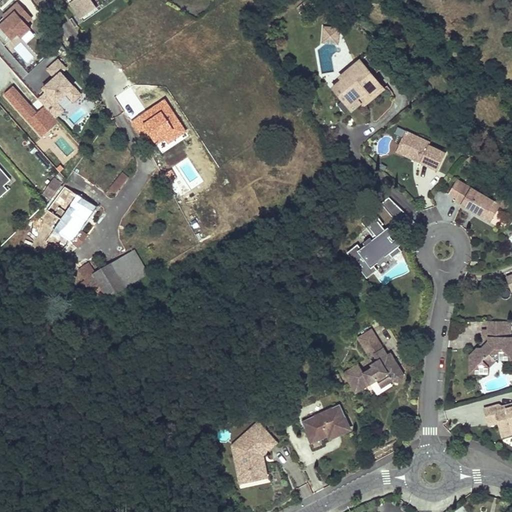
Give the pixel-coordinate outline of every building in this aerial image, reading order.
[(71,0),(70,2),(80,17),(89,12),(87,9),(94,4),(96,7),(98,10),(112,0),(71,0)] [(30,18),(16,3),(2,15),(5,19),(1,23),(0,22),(0,42),(3,45),(16,34),(19,37),(29,29),(24,24),(30,18)] [(342,108),(348,108),(350,110),(360,103),(364,99),(367,102),(383,89),(371,75),(378,70),(365,55),(349,68),(351,71),(340,80),(331,88),(342,100),(342,108)] [(61,71),(66,67),(58,58),(47,68),(55,77),(55,80),(52,82),(50,81),(43,87),(46,91),(37,99),(44,106),(54,117),(63,109),(55,101),(65,92),(73,100),(80,94),(61,71)] [(340,80),(351,71),(349,68),(338,77),(340,80)] [(54,117),(44,106),(36,113),(12,86),(3,94),(41,136),(58,122),(54,117)] [(187,130),(165,97),(129,121),(141,139),(150,133),(157,144),(166,138),(169,142),(187,130)] [(402,155),(436,169),(444,150),(426,143),(427,140),(403,130),(395,147),(404,151),(402,155)] [(65,170),(61,164),(57,166),(61,172),(65,170)] [(10,180),(0,168),(0,196),(8,190),(4,185),(10,180)] [(64,187),(77,196),(87,180),(72,170),(62,186),(64,187)] [(177,179),(172,170),(166,174),(171,182),(177,179)] [(110,189),(111,190),(116,193),(128,177),(122,173),(110,189)] [(457,181),(449,196),(456,200),(455,203),(462,207),(491,223),(496,214),(493,212),(498,203),(457,181)] [(101,193),(106,197),(111,190),(110,189),(107,186),(101,193)] [(62,253),(79,230),(95,207),(77,196),(64,187),(41,222),(55,231),(46,244),(62,253)] [(404,214),(388,199),(380,205),(395,224),(400,220),(404,214)] [(498,203),(493,212),(496,214),(501,206),(498,203)] [(388,255),(392,260),(402,252),(399,248),(401,245),(397,239),(393,242),(390,237),(393,235),(388,228),(385,231),(382,226),(384,225),(376,214),(374,216),(370,211),(362,218),(365,222),(362,224),(374,239),(371,241),(370,239),(363,244),(364,247),(360,250),(357,245),(346,254),(366,280),(377,271),(373,267),(388,255)] [(94,274),(93,275),(91,276),(87,270),(79,274),(97,305),(108,298),(125,288),(148,274),(134,250),(110,265),(99,272),(95,265),(90,268),(94,274)] [(82,253),(71,259),(79,274),(87,270),(91,276),(93,275),(94,274),(90,268),(82,253)] [(511,338),(509,338),(509,322),(486,321),(486,330),(493,330),(493,338),(486,338),(486,343),(481,348),(477,348),(469,356),(469,364),(478,373),(488,373),(488,367),(503,359),(511,359),(511,338)] [(393,360),(390,362),(385,354),(384,352),(382,353),(380,349),(382,348),(370,329),(355,338),(367,357),(373,354),(377,360),(371,363),(371,364),(370,364),(370,365),(370,366),(370,367),(371,367),(362,373),(356,364),(341,373),(351,390),(366,380),(368,384),(375,380),(379,388),(391,381),(388,376),(399,369),(393,360)] [(481,344),(477,348),(481,348),(486,343),(486,338),(493,338),(493,330),(486,330),(481,330),(481,344)] [(478,373),(469,364),(469,373),(478,373)] [(388,376),(391,381),(396,382),(401,379),(402,374),(399,369),(388,376)] [(366,380),(351,390),(353,394),(368,384),(366,380)] [(343,417),(338,404),(330,407),(330,408),(312,416),(300,421),(302,427),(301,428),(311,450),(322,445),(322,441),(321,437),(327,436),(328,438),(347,429),(342,417),(343,417)] [(496,405),(482,410),(486,426),(496,423),(498,431),(508,428),(511,426),(511,404),(511,405),(511,406),(503,409),(496,405)] [(257,453),(261,452),(275,439),(258,420),(239,438),(241,440),(236,445),(238,454),(234,455),(241,482),(260,477),(258,468),(263,467),(261,457),(258,458),(257,453)] [(508,428),(498,431),(500,438),(510,435),(508,428)] [(241,440),(239,438),(232,445),(234,455),(238,454),(236,445),(241,440)]
